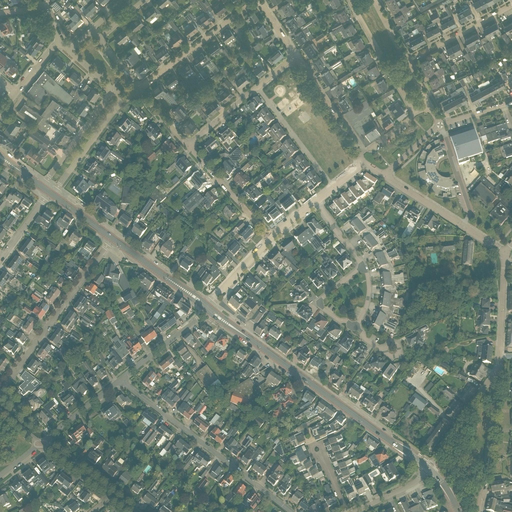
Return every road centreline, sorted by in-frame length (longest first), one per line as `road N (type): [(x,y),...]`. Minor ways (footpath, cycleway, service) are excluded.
road 1 (tertiary): [(427,468),(242,334)]
road 2 (residential): [(290,511),(119,379)]
road 3 (residential): [(0,390),(112,239)]
road 4 (residential): [(136,89),(258,3)]
road 5 (residential): [(477,511),(497,374)]
road 6 (unclassified): [(414,114),(349,0)]
road 7 (residential): [(333,188),(256,87)]
road 8 (residential): [(270,238),(187,146)]
road 9 (residential): [(41,188),(113,90)]
road 10 (residential): [(406,61),(511,5)]
